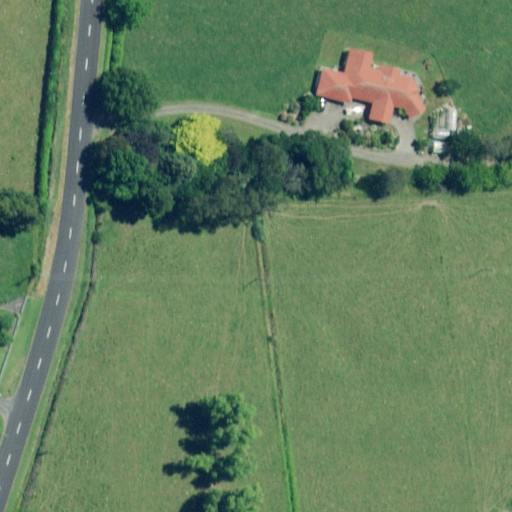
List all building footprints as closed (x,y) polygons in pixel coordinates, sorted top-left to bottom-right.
[(366,68),(367,64),(369,54),(347,49),(342,73),(319,68),(313,96),(347,104),(349,98),(370,103),(366,120),(386,125),(390,107),(401,109),(406,119),(421,111),(423,104),(409,78),(396,75),(397,71),(377,67),(376,70),(366,68)] [(432,128),(454,130),(455,114),(433,113),(432,128)] [(431,142),(454,143),(454,130),(432,128),(431,142)] [(466,130),(456,129),(455,141),(465,141),(466,130)] [(454,143),(431,142),(431,154),(453,155),(454,143)]
